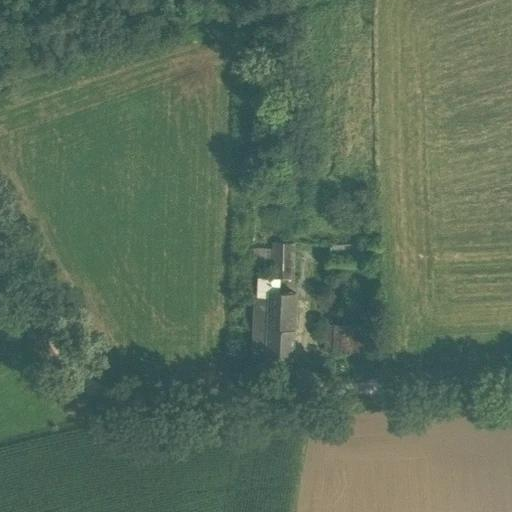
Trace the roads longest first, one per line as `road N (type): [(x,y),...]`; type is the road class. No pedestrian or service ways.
road 1 (track): [(5,254),(78,378),(144,394),(228,388)]
road 2 (unclassified): [(228,388),(511,374)]
